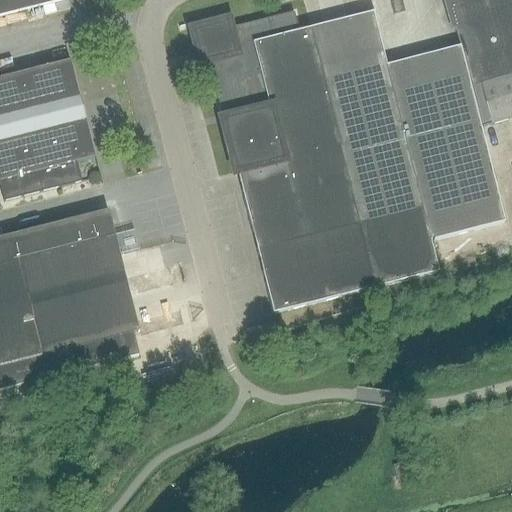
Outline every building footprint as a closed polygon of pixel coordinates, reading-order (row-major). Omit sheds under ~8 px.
[(0,0),(0,18),(67,2),(65,0),(0,0)] [(511,0),(444,0),(459,49),(385,67),(397,115),(402,114),(408,140),(404,141),(430,243),(504,224),(479,129),(491,125),(511,118),(511,0)] [(389,0),(394,17),(405,14),(401,0),(389,0)] [(402,114),(397,115),(372,15),(374,14),(298,33),(293,14),(228,31),(226,24),(199,31),(203,49),(198,50),(201,63),(207,61),(223,125),(223,124),(272,316),(438,274),(404,141),(408,140),(402,114)] [(0,193),(3,204),(80,184),(75,164),(94,160),(69,63),(0,80),(0,193)] [(107,212),(0,239),(0,331),(9,367),(132,336),(138,335),(107,212)] [(0,368),(9,367),(0,331),(0,368)] [(9,367),(0,368),(0,393),(138,359),(132,336),(9,367)] [(392,466),(397,487),(409,484),(404,464),(392,466)]
